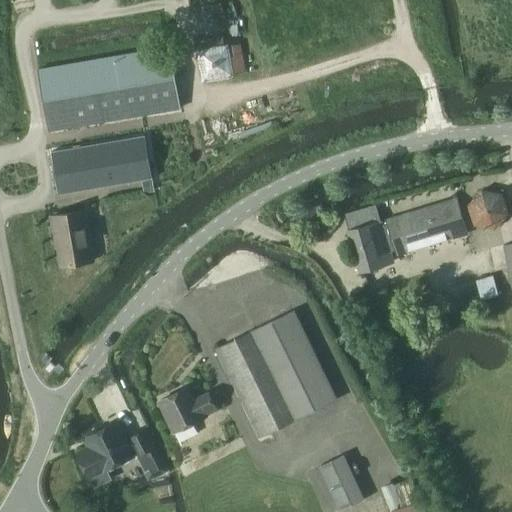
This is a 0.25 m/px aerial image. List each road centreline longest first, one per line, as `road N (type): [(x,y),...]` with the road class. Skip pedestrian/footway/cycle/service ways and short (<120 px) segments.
road 1 (unclassified): [(57,412),(157,280),(261,198),(377,151),(511,130)]
road 2 (unclassified): [(57,412),(25,366),(0,229)]
